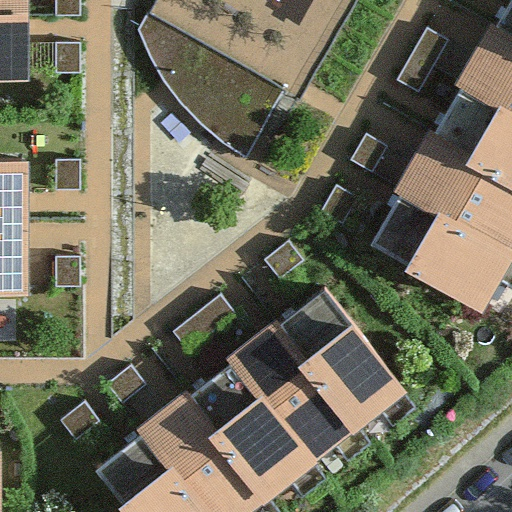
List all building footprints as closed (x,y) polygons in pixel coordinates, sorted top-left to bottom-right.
[(0,0),(0,65),(46,65),(45,0),(0,0)] [(352,3),(353,0),(233,0),(222,9),(208,2),(206,0),(159,0),(144,30),(221,125),(255,143),(288,81),(268,56),(285,25),(303,11),(319,30),(352,3)] [(507,293),(511,284),(511,1),(385,224),(507,293)] [(433,19),(409,68),(451,88),(475,39),(433,19)] [(0,274),(45,274),(42,142),(0,142),(0,274)] [(107,455),(152,511),(252,511),(429,370),(344,265),(107,455)] [(228,284),(178,321),(208,362),(258,325),(228,284)] [(143,352),(109,375),(133,411),(167,389),(143,352)] [(18,511),(18,431),(0,430),(0,511),(18,511)]
